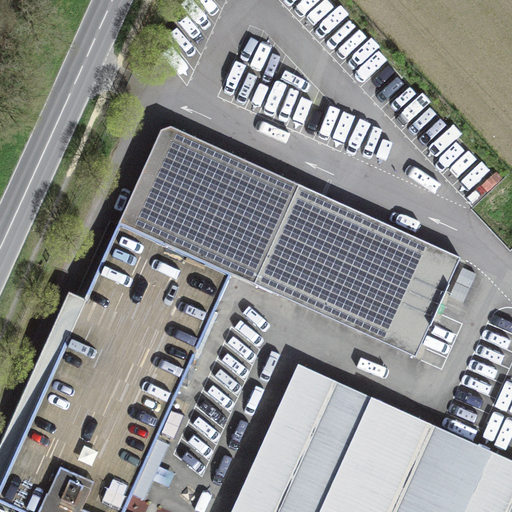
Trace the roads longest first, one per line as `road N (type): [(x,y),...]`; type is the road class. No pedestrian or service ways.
road 1 (unknown): [(212,511),(280,340),(320,333),(409,365),(452,360),(508,268)]
road 2 (primary): [(110,0),(0,246)]
